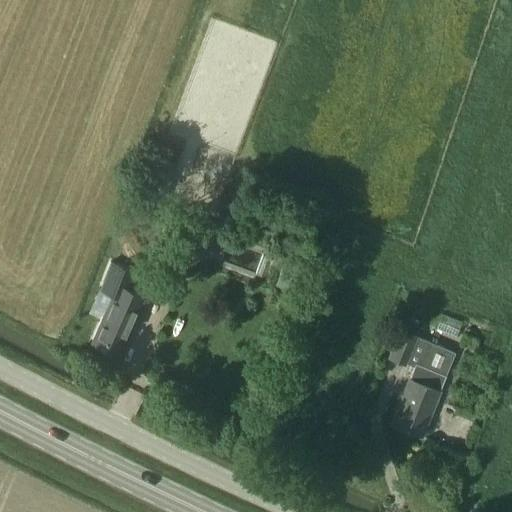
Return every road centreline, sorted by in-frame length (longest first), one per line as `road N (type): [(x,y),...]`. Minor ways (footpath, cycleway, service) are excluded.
road 1 (unclassified): [(297,511),(0,369)]
road 2 (primary): [(203,511),(0,412)]
